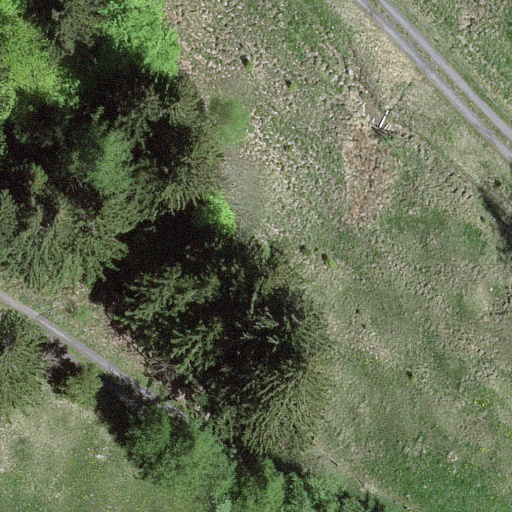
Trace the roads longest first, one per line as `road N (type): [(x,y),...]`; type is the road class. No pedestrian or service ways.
road 1 (track): [(358,511),(202,441),(0,304)]
road 2 (track): [(372,0),(511,146)]
